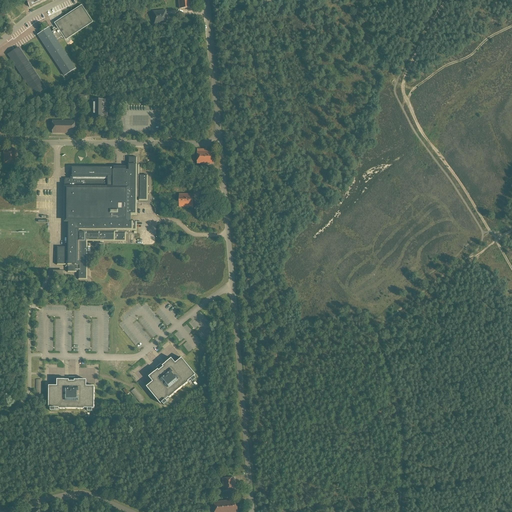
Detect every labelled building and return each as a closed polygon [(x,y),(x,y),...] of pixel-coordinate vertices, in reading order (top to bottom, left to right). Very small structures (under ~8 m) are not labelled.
[(191,0),(178,0),(179,9),(192,8),(191,0)] [(76,10),(75,10),(71,13),(70,14),(66,17),(65,17),(61,20),(60,20),(56,23),(55,23),(55,24),(58,28),(55,30),(54,28),(52,29),(53,31),(51,33),(48,28),(37,35),(64,76),(75,69),(56,41),(61,37),(62,39),(64,37),(65,39),(66,39),(70,36),(71,36),(75,33),(76,33),(76,32),(81,29),(86,26),(86,25),(91,22),(88,17),(85,12),(84,12),(81,7),(76,10)] [(153,12),(154,19),(154,25),(167,23),(166,11),(153,12)] [(18,48),(8,55),(34,95),(45,88),(18,48)] [(92,117),(103,117),(105,117),(107,117),(108,117),(108,111),(107,111),(105,111),(105,100),(93,100),(92,117)] [(75,134),(75,129),(75,121),(52,121),(52,134),(75,134)] [(16,150),(13,150),(3,150),(4,164),(17,163),(16,150)] [(206,150),(200,150),(200,152),(197,151),(197,164),(213,164),(214,152),(206,152),(206,150)] [(87,280),(87,244),(87,242),(126,242),(126,233),(125,233),(125,232),(127,232),(127,231),(137,231),(137,222),(131,222),(131,215),(137,215),(137,197),(139,198),(139,201),(148,201),(148,176),(139,175),(139,165),(137,165),(137,157),(128,157),(128,171),(125,171),(124,170),(116,170),(115,171),(112,171),(112,168),(72,168),(72,177),(73,177),(73,178),(71,178),(71,179),(65,179),(64,187),(72,187),(72,190),(68,190),(68,220),(72,220),(72,222),(68,222),(68,246),(67,246),(67,248),(66,248),(66,247),(57,247),(57,265),(66,265),(66,264),(68,264),(68,273),(76,273),(76,271),(78,271),(78,280),(87,280)] [(193,207),(193,195),(179,194),(179,207),(193,207)] [(196,375),(182,358),(175,363),(171,359),(165,363),(165,364),(162,366),(161,365),(157,369),(158,370),(155,372),(149,377),(153,382),(146,387),(160,404),(162,403),(164,405),(167,402),(165,400),(168,398),(169,399),(175,394),(174,394),(182,387),(183,387),(189,382),(188,382),(190,380),(192,382),(196,379),(194,377),(196,375)] [(88,409),(88,412),(92,412),(92,409),(94,409),(94,386),(86,386),(86,380),(79,380),(75,380),(75,379),(70,379),(69,379),(69,380),(65,380),(57,380),(57,386),(49,386),(49,408),(51,408),(50,411),(55,411),(55,408),(59,408),(59,409),(66,409),(77,409),(84,409),(84,408),(88,409)] [(234,478),(224,479),(223,479),(224,491),(236,490),(234,478)] [(237,511),(237,509),(236,500),(214,502),(214,511),(237,511)]
